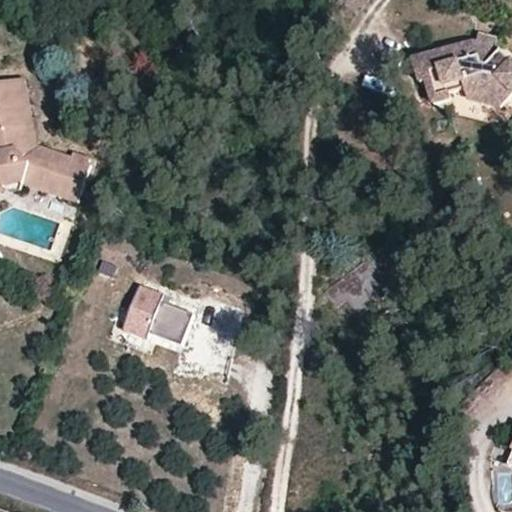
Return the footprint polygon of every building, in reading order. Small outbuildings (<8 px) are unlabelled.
[(474,43),(473,49),(492,51),(493,45),(474,43)] [(473,49),(471,49),(410,69),(418,91),(426,89),(434,112),(450,106),(449,100),(466,95),(470,106),(501,111),(511,96),(511,65),(494,52),(492,51),(473,49)] [(0,195),(4,193),(9,195),(19,193),(22,188),(77,205),(91,165),(89,164),(90,159),(73,153),(71,158),(39,147),(30,157),(20,111),(31,108),(26,80),(0,84),(0,113),(0,115),(0,195)] [(30,157),(39,147),(31,108),(20,111),(30,157)] [(6,264),(3,273),(2,275),(14,280),(14,277),(17,268),(6,264)] [(186,348),(196,315),(163,306),(165,299),(140,292),(127,338),(152,345),(153,339),(186,348)]
